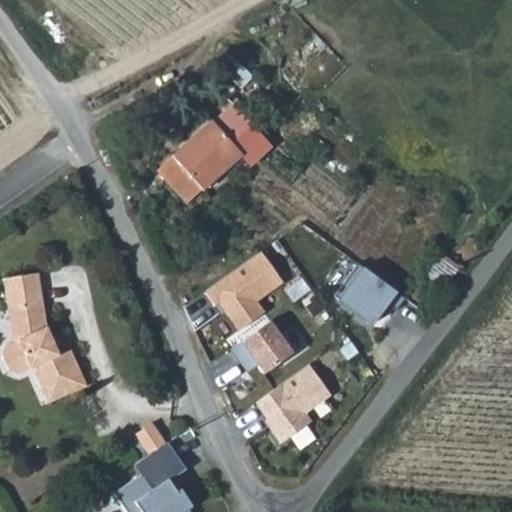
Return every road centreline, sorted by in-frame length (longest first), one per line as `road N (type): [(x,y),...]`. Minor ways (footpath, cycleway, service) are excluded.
road 1 (unclassified): [(77,140),(253,511)]
road 2 (unclassified): [(286,511),(511,233)]
road 3 (unclassified): [(0,25),(77,140)]
